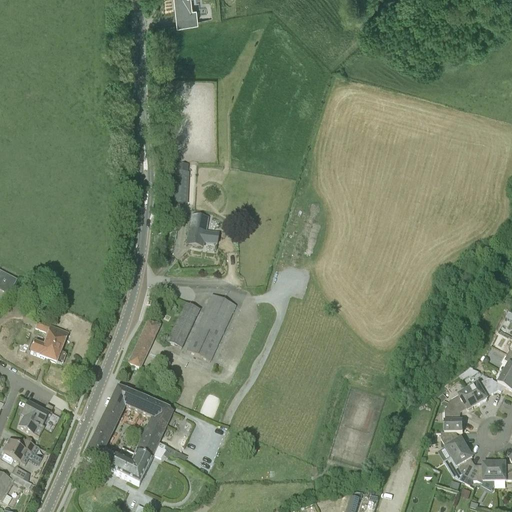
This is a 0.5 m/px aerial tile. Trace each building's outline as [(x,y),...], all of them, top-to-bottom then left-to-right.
[(196,9),(189,9),(187,0),(174,0),(176,13),(177,28),(198,24),(196,9)] [(175,175),(173,205),(184,205),(185,187),(187,187),(188,175),(175,175)] [(205,234),(207,219),(192,216),(186,246),(200,248),(200,244),(216,246),(218,236),(205,234)] [(0,272),(0,291),(9,297),(17,282),(0,272)] [(210,363),(236,307),(211,296),(186,352),(210,363)] [(181,350),(199,311),(184,304),(166,343),(181,350)] [(33,346),(30,354),(56,364),(61,366),(65,356),(60,353),(66,336),(51,330),(51,328),(38,323),(35,330),(49,336),(44,348),(34,344),(35,342),(33,341),(31,345),(33,346)] [(139,369),(157,331),(146,326),(128,364),(139,369)] [(511,359),(507,357),(504,362),(509,365),(503,375),(511,379),(511,359)] [(469,377),(476,373),(469,369),(466,372),(460,376),(463,381),(468,378),(469,377)] [(511,393),(511,379),(503,375),(497,384),(491,380),(493,396),(493,395),(498,393),(501,394),(504,389),(511,393)] [(487,396),(493,396),(491,380),(483,382),(468,392),(477,407),(487,401),(485,397),(487,396)] [(173,414),(117,389),(113,398),(104,417),(100,424),(83,460),(111,473),(115,474),(141,486),(152,464),(153,461),(154,458),(162,461),(163,458),(166,453),(164,452),(165,449),(160,446),(159,446),(163,437),(173,414)] [(452,402),(450,405),(448,408),(460,415),(463,410),(465,409),(468,413),(477,407),(468,392),(452,402)] [(437,399),(441,404),(444,402),(447,400),(443,395),(437,399)] [(26,416),(19,428),(33,437),(34,437),(38,440),(44,429),(51,434),(59,420),(49,415),(48,416),(35,409),(28,405),(23,414),(26,416)] [(50,414),(53,409),(47,406),(44,410),(50,414)] [(458,420),(460,415),(448,408),(444,414),(444,435),(462,434),(462,423),(458,423),(458,420)] [(451,460),(466,450),(461,441),(457,443),(456,441),(456,435),(462,435),(462,434),(444,435),(440,435),(441,442),(451,460)] [(35,457),(39,450),(23,441),(19,448),(9,442),(3,454),(11,459),(10,459),(20,465),(25,467),(28,462),(38,468),(42,461),(35,457)] [(462,477),(468,481),(475,467),(470,464),(468,462),(472,460),(466,450),(451,460),(456,469),(457,469),(462,477)] [(173,457),(172,458),(184,464),(185,463),(187,459),(175,453),(173,457)] [(468,481),(465,486),(470,488),(473,484),(474,484),(477,484),(482,486),(483,486),(483,484),(494,484),(495,484),(494,465),(483,466),(483,467),(483,470),(480,470),(475,467),(468,481)] [(505,465),(494,465),(495,484),(505,483),(505,482),(511,482),(511,467),(508,470),(505,470),(505,467),(505,465)] [(11,476),(23,482),(27,475),(15,468),(11,476)] [(0,502),(2,504),(6,497),(13,485),(23,490),(24,488),(29,491),(33,493),(35,489),(31,487),(27,484),(23,482),(11,476),(11,475),(8,481),(0,476),(0,502)] [(460,499),(468,501),(470,493),(462,491),(460,499)] [(355,511),(359,501),(350,499),(346,511),(355,511)]
